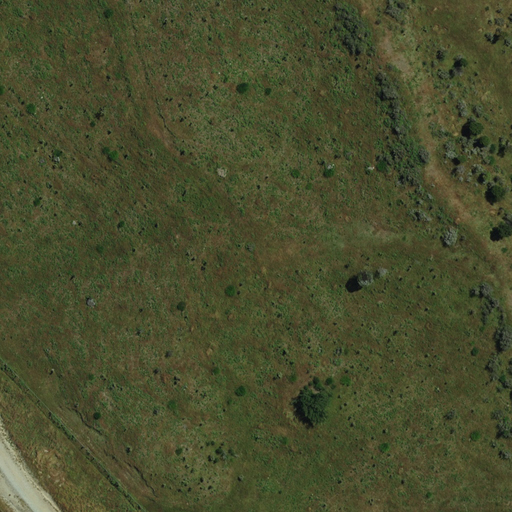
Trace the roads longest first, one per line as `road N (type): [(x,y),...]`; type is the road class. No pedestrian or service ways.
road 1 (track): [(511,321),(498,293),(462,262),(282,248),(223,218),(160,155),(92,0)]
road 2 (track): [(398,83),(498,293)]
